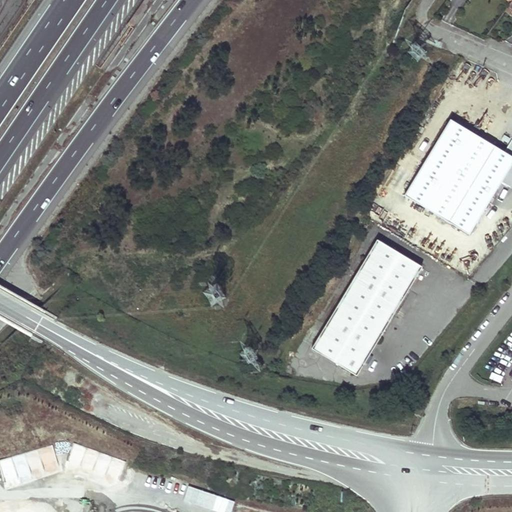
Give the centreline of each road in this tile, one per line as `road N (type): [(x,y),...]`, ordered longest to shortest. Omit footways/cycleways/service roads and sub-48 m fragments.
road 1 (secondary): [(92,353),(217,425),(295,450),(425,475)]
road 2 (secondary): [(429,449),(299,422),(92,353)]
road 3 (motorway): [(0,257),(189,0)]
road 4 (motorway): [(0,157),(107,0)]
road 5 (motorway): [(68,0),(0,101)]
